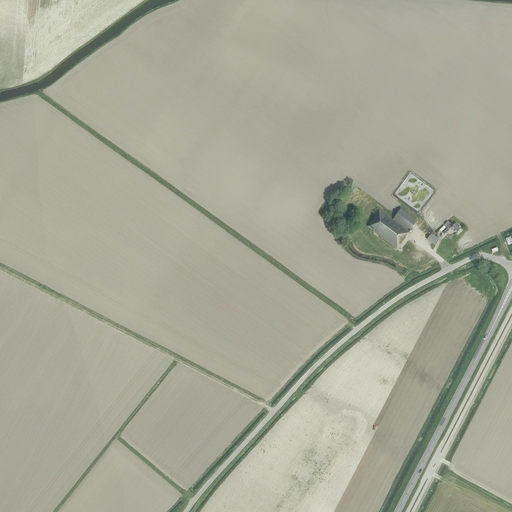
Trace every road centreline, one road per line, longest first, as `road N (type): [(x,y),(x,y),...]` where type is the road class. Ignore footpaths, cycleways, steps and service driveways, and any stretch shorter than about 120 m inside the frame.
road 1 (tertiary): [(186,511),(306,374),(397,297),(475,256),(511,266)]
road 2 (unclassified): [(407,511),(511,309)]
road 3 (primary): [(397,511),(492,327)]
